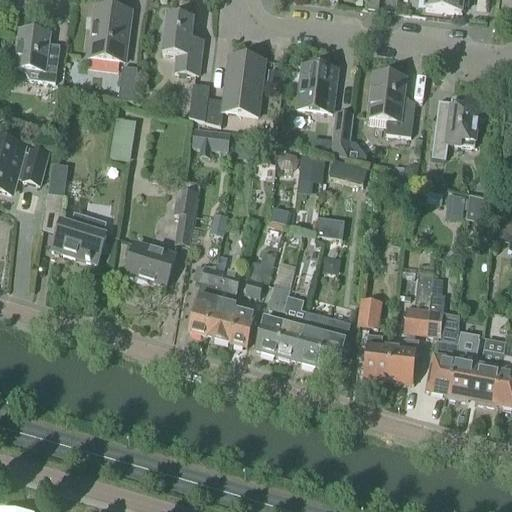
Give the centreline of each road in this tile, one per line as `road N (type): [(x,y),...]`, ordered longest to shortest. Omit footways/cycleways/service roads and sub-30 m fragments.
road 1 (unclassified): [(511,458),(0,305)]
road 2 (residential): [(511,62),(268,25),(255,0)]
